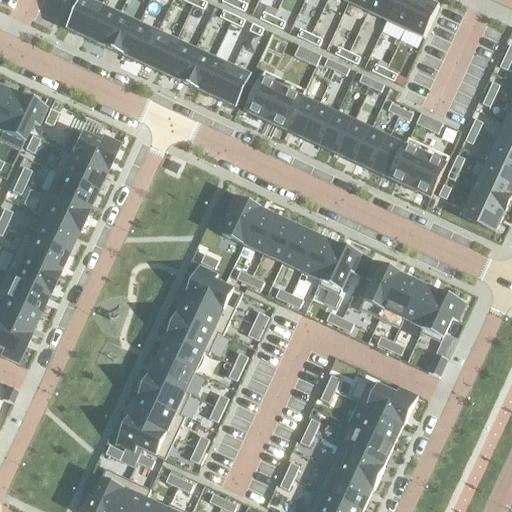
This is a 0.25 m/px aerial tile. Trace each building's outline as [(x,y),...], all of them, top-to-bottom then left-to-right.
[(85,0),(81,0),(67,31),(86,40),(102,8),(85,0)] [(197,0),(196,0),(193,7),(204,12),(208,5),(197,0)] [(233,0),(224,0),(223,4),(233,9),(237,2),(233,0)] [(352,0),(349,6),(368,15),(375,0),(352,0)] [(375,0),(368,15),(387,23),(397,0),(375,0)] [(397,0),(387,23),(405,32),(420,0),(397,0)] [(421,0),(420,0),(405,32),(425,41),(440,9),(421,0)] [(237,2),(233,9),(244,14),(248,7),(237,2)] [(102,8),(86,40),(105,49),(120,16),(102,8)] [(224,12),(220,20),(231,25),(235,17),(224,12)] [(264,14),(261,22),(271,27),(275,19),(264,14)] [(120,16),(105,49),(124,58),(139,25),(120,16)] [(235,17),(231,25),(242,30),(246,23),(235,17)] [(275,19),(271,27),(282,32),(286,24),(275,19)] [(139,25),(124,58),(143,66),(158,34),(139,25)] [(253,26),(250,34),(261,39),(264,31),(253,26)] [(301,31),(297,39),(308,44),(312,36),(301,31)] [(158,34),(143,66),(162,75),(177,43),(158,34)] [(312,36),(308,44),(319,49),(323,42),(312,36)] [(177,43),(162,75),(180,84),(196,51),(177,43)] [(300,47),(295,59),(302,62),(307,51),(300,47)] [(339,49),(336,57),(347,62),(350,54),(339,49)] [(196,51),(180,84),(199,93),(214,60),(196,51)] [(307,51),(302,62),(309,65),(315,54),(307,51)] [(315,54),(309,65),(317,69),(322,58),(315,54)] [(350,54),(347,62),(358,67),(361,59),(350,54)] [(511,61),(505,58),(500,69),(508,73),(511,63),(511,61)] [(214,60),(199,93),(218,101),(233,69),(214,60)] [(328,61),(325,68),(336,73),(339,66),(328,61)] [(339,66),(336,73),(347,79),(350,71),(339,66)] [(376,66),(373,74),(384,79),(387,71),(376,66)] [(233,69),(218,101),(237,110),(253,78),(233,69)] [(387,71),(384,79),(394,84),(398,77),(387,71)] [(266,74),(247,115),(287,133),(303,99),(306,93),(266,74)] [(363,77),(359,85),(370,90),(374,82),(363,77)] [(374,82),(370,90),(381,95),(385,87),(374,82)] [(493,84),(488,95),(496,99),(501,88),(493,84)] [(0,89),(0,90),(0,134),(2,135),(3,135),(20,99),(19,98),(0,89)] [(488,95),(483,106),(490,110),(496,99),(488,95)] [(2,135),(0,138),(0,144),(19,154),(32,126),(38,128),(47,110),(20,97),(19,98),(20,99),(3,135),(2,135)] [(303,99),(287,133),(304,141),(320,107),(303,99)] [(392,106),(388,114),(399,119),(403,111),(392,106)] [(320,107),(304,141),(321,150),(337,115),(320,107)] [(50,111),(43,125),(52,129),(58,115),(50,111)] [(403,111),(399,119),(410,124),(414,116),(403,111)] [(337,115),(321,150),(339,158),(355,124),(337,115)] [(422,115),(417,127),(424,130),(429,119),(422,115)] [(429,119),(424,130),(431,133),(436,122),(429,119)] [(476,121),(471,132),(478,136),(483,125),(476,121)] [(436,122),(431,133),(439,137),(444,126),(436,122)] [(355,124),(339,158),(356,166),(372,132),(355,124)] [(511,128),(505,126),(497,144),(511,151),(511,128)] [(71,130),(61,152),(107,173),(106,174),(107,174),(120,146),(102,137),(99,143),(71,130)] [(372,132),(356,166),(374,174),(390,140),(372,132)] [(471,132),(466,143),(473,147),(478,136),(471,132)] [(31,138),(25,152),(33,156),(40,142),(31,138)] [(390,140),(374,174),(391,182),(407,148),(406,148),(390,140)] [(407,148),(391,182),(431,201),(450,160),(409,141),(406,148),(407,148)] [(511,151),(497,144),(488,163),(511,173),(511,151)] [(61,152),(51,173),(55,175),(56,174),(97,194),(106,174),(107,173),(61,152)] [(458,158),(453,169),(460,172),(465,161),(458,158)] [(511,173),(488,163),(480,181),(511,196),(511,173)] [(453,169),(447,180),(455,183),(460,172),(453,169)] [(23,170),(17,182),(26,186),(31,174),(23,170)] [(47,194),(46,195),(87,214),(88,213),(97,194),(56,174),(55,175),(47,194)] [(511,196),(480,181),(471,199),(505,215),(511,200),(511,196)] [(17,182),(11,194),(20,198),(26,186),(17,182)] [(444,187),(439,198),(446,202),(452,191),(444,187)] [(42,192),(32,215),(40,219),(41,218),(78,235),(77,236),(78,236),(89,214),(88,213),(87,214),(46,195),(47,194),(42,192)] [(232,219),(223,238),(243,248),(261,211),(262,211),(262,210),(235,198),(226,216),(232,219)] [(471,199),(462,219),(496,235),(505,215),(471,199)] [(3,211),(0,218),(0,223),(6,227),(12,215),(3,211)] [(261,211),(243,248),(263,257),(280,220),(262,211),(261,211)] [(32,238),(31,238),(68,256),(77,236),(78,235),(41,218),(40,219),(32,238)] [(280,220),(263,257),(283,266),(300,229),(280,220)] [(300,229),(283,266),(302,275),(319,238),(300,229)] [(23,234),(13,255),(58,276),(59,275),(68,256),(31,238),(32,238),(23,234)] [(319,238),(302,275),(321,284),(322,284),(339,247),(338,247),(319,238)] [(321,284),(319,288),(340,298),(351,274),(357,277),(366,258),(339,246),(338,247),(339,247),(322,284),(321,284)] [(13,255),(3,276),(49,297),(48,298),(50,298),(60,276),(59,275),(58,276),(13,255)] [(205,257),(201,265),(216,272),(220,263),(205,257)] [(373,285),(360,313),(380,322),(401,277),(402,277),(403,276),(375,263),(367,282),(373,285)] [(200,268),(187,296),(188,297),(188,296),(234,317),(244,296),(216,283),(219,277),(200,268)] [(241,273),(237,282),(249,287),(253,279),(241,273)] [(3,276),(0,282),(0,300),(2,301),(39,318),(48,298),(49,297),(3,276)] [(401,277),(380,322),(401,332),(405,323),(404,322),(421,286),(402,277),(401,277)] [(253,279),(249,287),(261,293),(265,285),(253,279)] [(421,286),(404,322),(405,323),(423,331),(423,332),(441,295),(440,294),(421,286)] [(280,291),(276,300),(288,306),(292,297),(280,291)] [(423,331),(421,335),(442,345),(453,322),(459,325),(467,306),(440,293),(440,294),(441,295),(423,332),(423,331)] [(179,316),(178,317),(219,336),(219,337),(223,339),(234,317),(188,296),(188,297),(179,316)] [(292,297),(288,306),(300,311),(304,303),(292,297)] [(0,305),(0,324),(30,338),(39,318),(2,301),(0,305)] [(178,315),(167,338),(168,338),(169,337),(206,354),(205,355),(209,357),(219,337),(219,336),(178,317),(179,316),(178,315)] [(259,315),(254,327),(262,331),(268,319),(259,315)] [(331,315),(327,324),(339,329),(343,321),(331,315)] [(343,321),(339,329),(351,335),(355,326),(343,321)] [(0,350),(2,352),(0,355),(0,357),(18,366),(31,338),(30,338),(0,324),(0,350)] [(254,327),(248,339),(257,343),(262,331),(254,327)] [(168,338),(159,358),(196,375),(205,355),(206,354),(169,337),(168,338)] [(381,339),(377,347),(389,353),(393,344),(381,339)] [(393,344),(389,353),(401,359),(405,350),(393,344)] [(240,356),(235,368),(243,372),(249,360),(240,356)] [(437,357),(428,375),(440,380),(448,362),(437,357)] [(150,378),(150,379),(186,396),(187,395),(196,375),(159,358),(150,378)] [(235,368),(229,380),(238,384),(243,372),(235,368)] [(149,377),(138,400),(140,400),(140,399),(181,418),(191,397),(187,395),(186,396),(150,379),(150,378),(149,377)] [(332,378),(326,390),(335,394),(341,382),(332,378)] [(369,383),(359,405),(404,427),(404,428),(405,428),(419,399),(400,390),(397,396),(369,383)] [(8,389),(2,402),(12,407),(18,394),(8,389)] [(326,390),(321,402),(329,406),(335,394),(326,390)] [(221,397),(215,409),(224,413),(229,401),(221,397)] [(131,419),(130,420),(176,441),(186,420),(181,418),(140,399),(140,400),(131,419)] [(359,405),(349,427),(394,449),(404,428),(404,427),(359,405)] [(215,409),(210,421),(218,425),(224,413),(215,409)] [(130,419),(116,447),(135,455),(138,450),(166,463),(176,441),(130,420),(131,419),(130,419)] [(312,422),(306,434),(315,438),(320,426),(312,422)] [(349,427),(338,449),(384,470),(384,469),(394,449),(349,427)] [(306,434),(301,446),(309,450),(315,438),(306,434)] [(202,439),(196,451),(204,455),(210,443),(202,439)] [(110,448),(106,457),(120,463),(124,455),(110,448)] [(338,449),(328,471),(374,492),(374,493),(375,493),(386,470),(384,469),(384,470),(338,449)] [(196,451),(190,463),(199,467),(204,455),(196,451)] [(141,456),(137,465),(151,472),(155,463),(141,456)] [(291,465),(286,477),(294,481),(300,469),(291,465)] [(328,471),(318,492),(360,511),(364,511),(374,493),(374,492),(328,471)] [(87,497),(80,511),(115,511),(129,482),(106,472),(93,500),(87,497)] [(170,476),(166,485),(178,490),(182,482),(170,476)] [(286,477),(280,489),(289,493),(294,481),(286,477)] [(129,482),(115,511),(141,511),(147,501),(147,502),(151,493),(129,482)] [(182,482),(178,490),(190,496),(194,487),(182,482)] [(360,511),(318,492),(309,511),(360,511)] [(214,496),(210,505),(222,511),(226,502),(214,496)] [(147,501),(141,511),(168,511),(167,511),(147,502),(147,501)] [(226,502),(222,511),(224,511),(235,511),(238,508),(226,502)]
